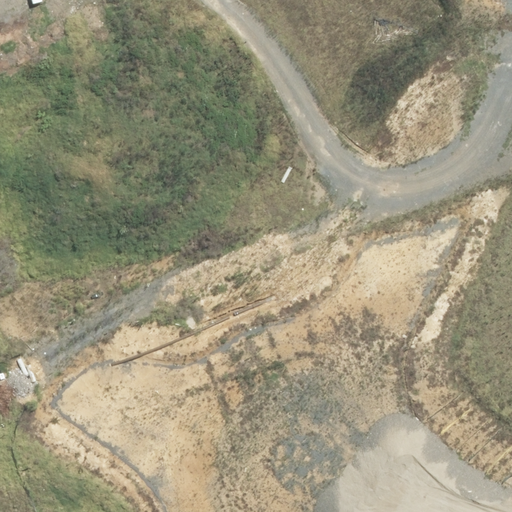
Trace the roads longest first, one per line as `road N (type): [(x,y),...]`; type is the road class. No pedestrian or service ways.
road 1 (unclassified): [(314,361),(511,45)]
road 2 (unclassified): [(0,338),(92,399),(201,434)]
road 3 (unclassified): [(314,361),(349,371),(379,392),(399,422),(408,457),(405,493)]
road 4 (unclassified): [(201,434),(245,377),(314,361)]
